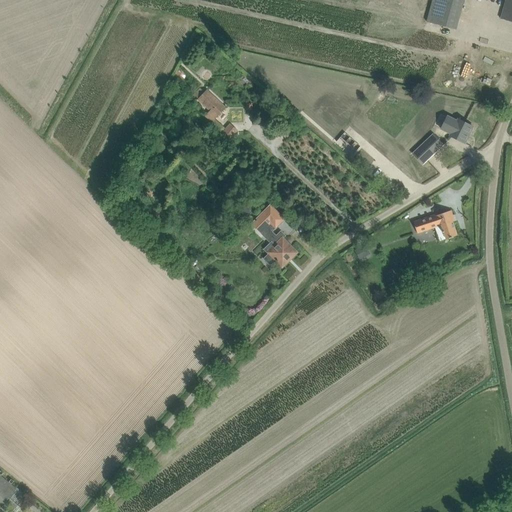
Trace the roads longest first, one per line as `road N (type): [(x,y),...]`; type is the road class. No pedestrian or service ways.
road 1 (unclassified): [(94,511),(319,259),(498,151)]
road 2 (unclassified): [(511,397),(490,275),(498,151)]
